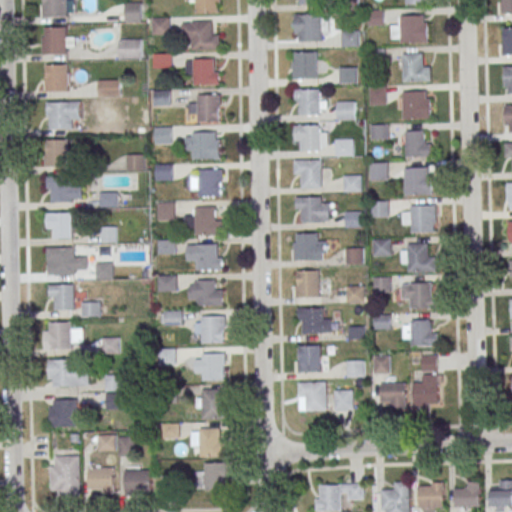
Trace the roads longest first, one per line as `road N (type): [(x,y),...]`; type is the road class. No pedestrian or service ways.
road 1 (residential): [(15,511),(4,0)]
road 2 (residential): [(264,455),(253,0)]
road 3 (residential): [(477,443),(463,0)]
road 4 (residential): [(511,442),(264,455)]
